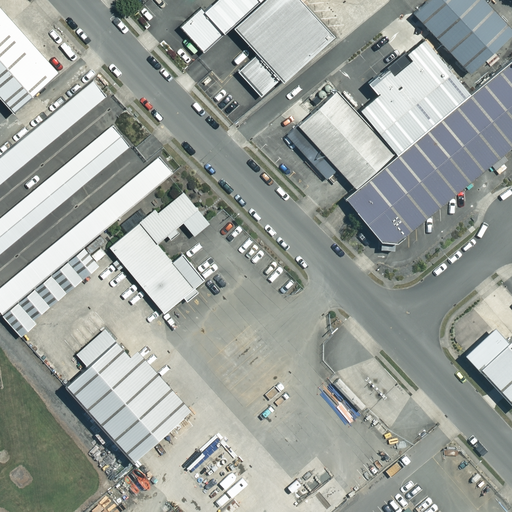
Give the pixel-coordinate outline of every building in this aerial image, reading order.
[(236,32),(270,0),(223,0),(207,15),(203,11),(183,29),(205,53),(232,28),(236,32)] [(299,0),(270,0),(236,32),(259,56),(240,75),(263,99),(284,79),(288,83),(336,39),(299,0)] [(511,41),(511,31),(482,0),(437,0),(414,21),(470,80),(511,41)] [(58,71),(0,5),(0,93),(15,110),(58,71)] [(363,113),(401,158),(474,97),(431,46),(413,61),(418,67),(363,113)] [(511,150),(511,65),(474,97),(401,158),(347,203),(389,253),(511,150)] [(0,159),(0,185),(106,97),(93,81),(0,159)] [(394,159),(336,98),(300,131),(358,193),(394,159)] [(113,126),(0,219),(0,257),(132,148),(113,126)] [(175,172),(160,154),(0,285),(0,306),(5,313),(175,172)] [(186,189),(144,223),(159,242),(185,221),(197,236),(213,224),(186,189)] [(159,242),(144,223),(114,247),(167,313),(207,281),(185,254),(175,262),(159,242)] [(107,241),(102,235),(5,316),(22,337),(38,324),(35,320),(101,265),(91,254),(107,241)] [(118,341),(107,329),(78,356),(89,367),(118,341)] [(511,337),(506,343),(495,331),(466,358),(511,407),(511,337)] [(133,356),(118,341),(89,367),(69,386),(139,462),(195,410),(140,350),(133,356)]
